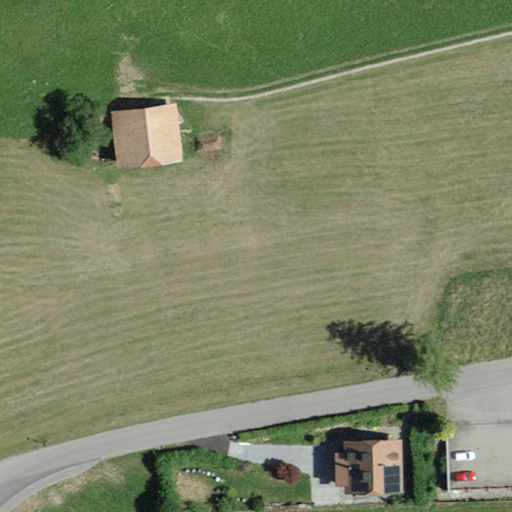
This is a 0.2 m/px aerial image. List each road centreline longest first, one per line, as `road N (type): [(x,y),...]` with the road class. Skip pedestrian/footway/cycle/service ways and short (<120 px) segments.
road 1 (residential): [(0,472),(246,413),(511,371)]
road 2 (track): [(223,76),(511,16)]
